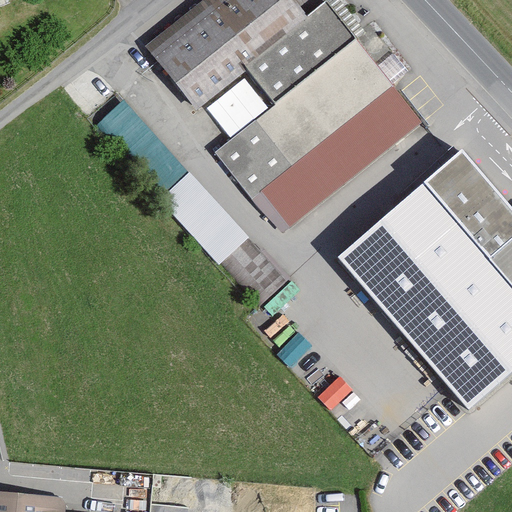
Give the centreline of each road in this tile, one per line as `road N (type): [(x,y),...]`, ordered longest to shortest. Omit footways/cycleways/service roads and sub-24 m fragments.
road 1 (unknown): [(107,34),(291,252),(321,239),(501,89)]
road 2 (unclassified): [(0,122),(150,0)]
road 3 (secondary): [(511,101),(417,0)]
